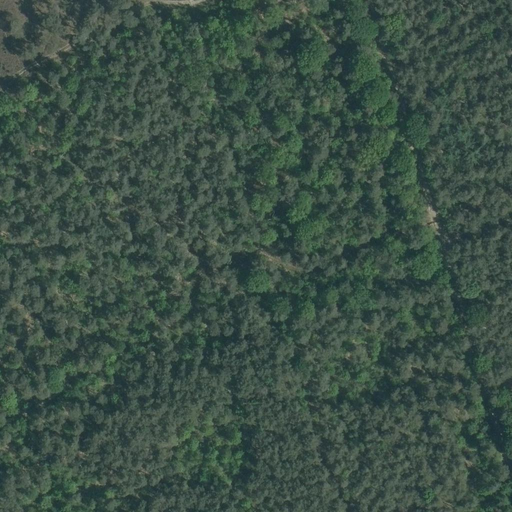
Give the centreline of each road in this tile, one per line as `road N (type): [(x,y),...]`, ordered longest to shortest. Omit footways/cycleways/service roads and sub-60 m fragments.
road 1 (track): [(442,241),(370,0)]
road 2 (track): [(511,470),(442,241)]
